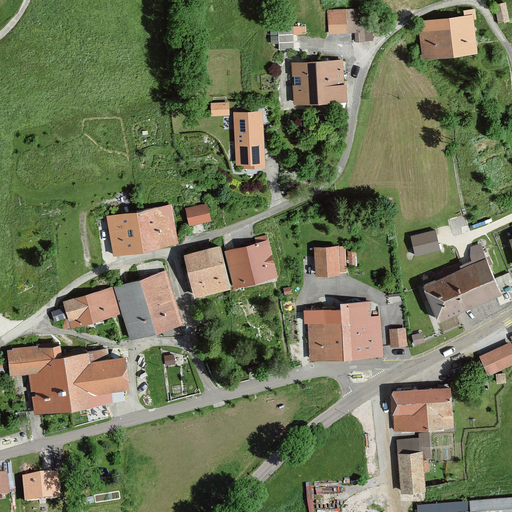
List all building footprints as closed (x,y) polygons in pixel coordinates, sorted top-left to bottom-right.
[(506,0),(496,1),(499,20),(510,18),(507,0),(506,0)] [(360,9),(329,10),(330,31),(356,30),(356,40),(372,39),(371,28),(361,29),(360,9)] [(425,58),(476,51),(471,15),(420,22),(425,58)] [(293,26),(278,27),(279,50),(294,49),(293,26)] [(342,60),(294,63),(296,100),(344,97),(342,60)] [(228,113),(227,102),(211,103),(211,114),(228,113)] [(261,111),(234,112),(237,160),(244,160),(245,166),(264,165),(261,111)] [(184,206),(187,223),(209,219),(206,202),(184,206)] [(171,205),(103,217),(111,256),(178,244),(171,205)] [(409,235),(415,257),(441,250),(435,228),(409,235)] [(267,239),(221,251),(229,287),(275,276),(277,275),(267,239)] [(220,244),(184,252),(193,295),(229,287),(221,251),(220,244)] [(421,285),(437,319),(500,294),(485,258),(481,244),(470,246),(474,263),(421,285)] [(337,245),(313,245),(314,274),(337,274),(337,245)] [(358,249),(349,249),(349,261),(358,261),(358,249)] [(113,286),(127,337),(181,321),(165,269),(113,286)] [(61,299),(68,327),(120,314),(113,286),(61,299)] [(338,307),(303,307),(303,322),(307,322),(307,359),(382,359),(382,326),(382,316),(371,316),(371,300),(338,300),(338,307)] [(403,327),(388,329),(390,347),(405,345),(403,327)] [(422,331),(411,333),(414,345),(424,342),(422,331)] [(488,376),(511,365),(511,350),(508,342),(479,355),(488,376)] [(14,350),(9,351),(12,372),(30,370),(31,378),(34,377),(37,411),(113,400),(114,401),(115,401),(115,400),(122,399),(120,386),(128,384),(124,358),(108,360),(106,348),(61,355),(59,345),(29,348),(29,347),(13,348),(14,350)] [(172,353),(162,355),(165,367),(175,365),(172,353)] [(7,359),(0,360),(0,369),(8,368),(7,359)] [(390,390),(393,430),(452,426),(449,386),(390,390)] [(418,437),(397,439),(398,452),(422,451),(423,459),(431,459),(430,431),(418,432),(418,437)] [(398,452),(400,491),(423,490),(423,459),(422,451),(398,452)] [(56,476),(25,479),(27,501),(58,498),(57,487),(56,476)] [(511,511),(511,495),(467,499),(468,502),(468,511),(511,511)] [(417,511),(468,511),(468,502),(417,504),(417,511)]
